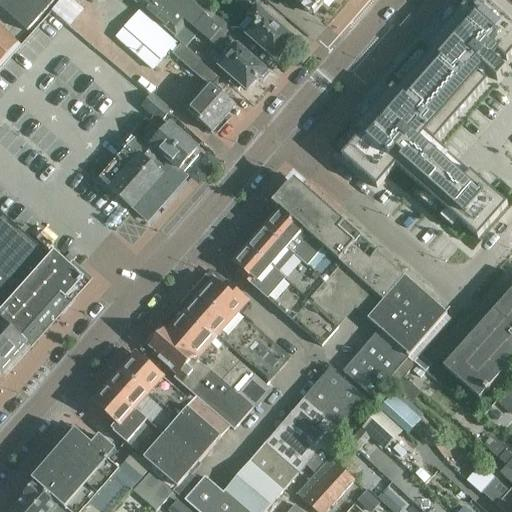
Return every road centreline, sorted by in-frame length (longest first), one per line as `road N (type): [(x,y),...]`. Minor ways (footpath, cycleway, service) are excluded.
road 1 (secondary): [(0,450),(273,138)]
road 2 (unclassified): [(286,150),(448,294),(511,222)]
road 3 (secondary): [(273,138),(394,0)]
